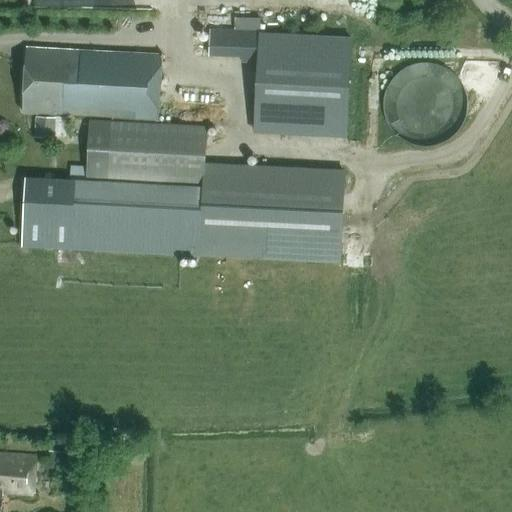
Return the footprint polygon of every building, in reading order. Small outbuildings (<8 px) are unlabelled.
[(262,32),(210,30),(209,56),(261,58),(262,36),(262,32)] [(350,41),(262,36),(261,58),(257,133),(345,137),(350,41)] [(53,137),(54,113),(111,116),(111,121),(89,120),(86,181),(26,177),(22,245),(339,262),(344,171),(204,163),(206,127),(158,124),(162,55),(27,47),(23,111),(37,112),(36,136),(53,137)] [(428,59),(425,59),(420,60),(415,61),(412,62),(409,63),(405,64),(402,66),(399,68),(397,70),(395,71),(392,75),(390,78),(388,81),(387,83),(385,86),(385,88),(384,91),(383,94),(383,98),(382,101),(382,104),(383,107),(383,110),(384,113),(384,115),(385,118),(387,121),(388,123),(389,126),(391,129),(393,130),(395,133),(397,135),(399,136),(401,138),(404,140),(406,141),(411,143),(416,144),(421,145),(426,145),(430,145),(433,145),(437,144),(440,143),(443,142),(446,140),(448,139),(451,137),(454,135),(457,132),(458,130),(461,127),(463,123),(464,120),(466,117),(466,115),(467,112),(468,109),(468,107),(468,103),(468,100),(468,98),(468,94),(467,91),(466,88),(465,85),(463,82),(462,81),(460,77),(458,74),(457,73),(454,71),(453,69),(451,68),(448,66),(444,64),(442,63),(437,61),(432,60),(428,59)] [(49,451),(79,454),(80,445),(50,442),(49,451)] [(32,495),(35,457),(0,453),(0,511),(2,493),(32,495)]
